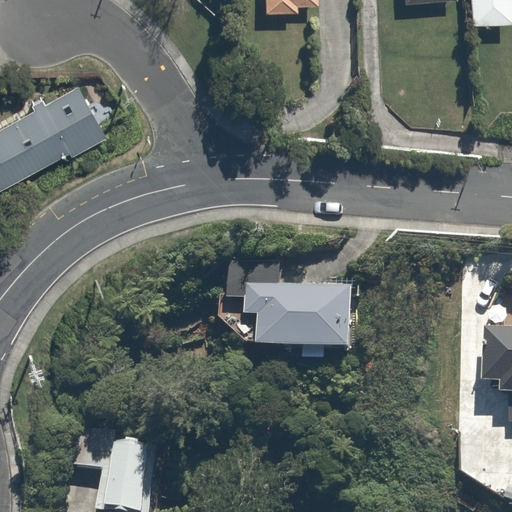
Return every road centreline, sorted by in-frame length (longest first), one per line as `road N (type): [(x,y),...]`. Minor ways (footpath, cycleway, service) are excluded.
road 1 (tertiary): [(172,186),(511,202)]
road 2 (residential): [(172,186),(158,122),(99,41),(58,20),(20,17)]
road 3 (tertiary): [(0,298),(86,225),(172,186)]
